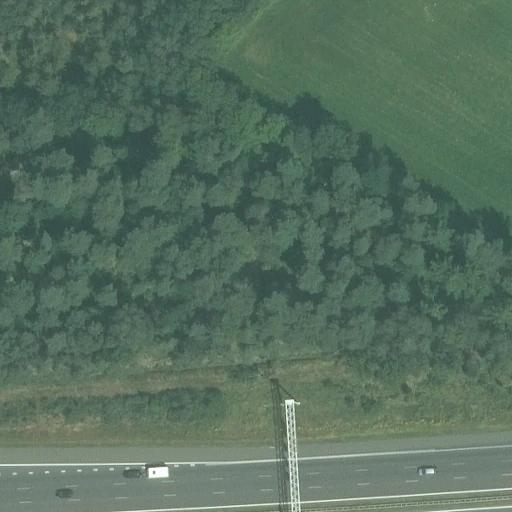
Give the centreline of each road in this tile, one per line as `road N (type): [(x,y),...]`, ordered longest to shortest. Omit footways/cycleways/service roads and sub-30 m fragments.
road 1 (motorway): [(511,468),(0,495)]
road 2 (track): [(0,163),(232,0)]
